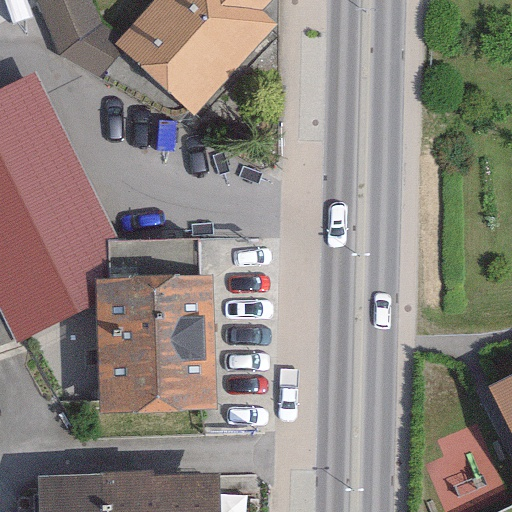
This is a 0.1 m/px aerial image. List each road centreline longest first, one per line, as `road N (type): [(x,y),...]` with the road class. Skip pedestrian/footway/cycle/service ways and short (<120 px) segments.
road 1 (secondary): [(380,511),(391,0)]
road 2 (secondary): [(344,0),(335,511)]
